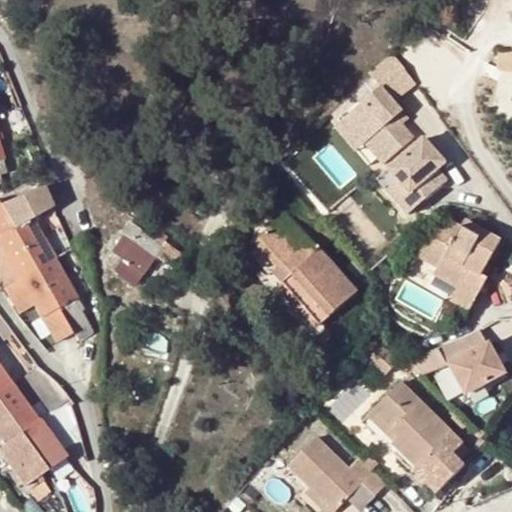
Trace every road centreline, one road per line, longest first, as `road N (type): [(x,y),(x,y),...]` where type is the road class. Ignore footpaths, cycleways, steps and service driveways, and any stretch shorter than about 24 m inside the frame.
road 1 (residential): [(109,511),(87,414),(0,303)]
road 2 (residential): [(0,36),(65,192)]
